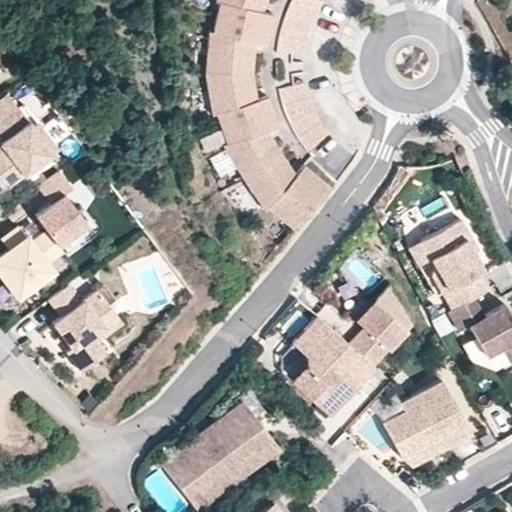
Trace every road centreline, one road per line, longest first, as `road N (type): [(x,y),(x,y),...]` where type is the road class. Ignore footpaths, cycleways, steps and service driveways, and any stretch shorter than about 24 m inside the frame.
road 1 (residential): [(404,99),(366,174),(242,329),(170,410),(108,458)]
road 2 (residential): [(108,458),(0,348)]
road 3 (residential): [(511,456),(425,507),(388,505)]
